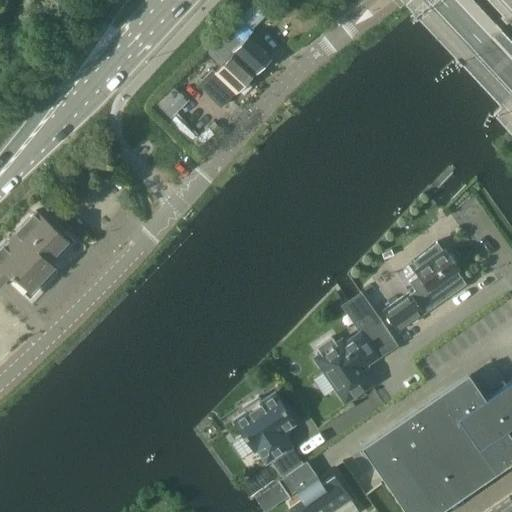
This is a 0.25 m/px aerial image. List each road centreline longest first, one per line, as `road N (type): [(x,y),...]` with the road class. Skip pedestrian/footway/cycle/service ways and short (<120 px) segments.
road 1 (tertiary): [(0,376),(357,18)]
road 2 (secondary): [(47,128),(172,0)]
road 3 (secondary): [(129,0),(47,128)]
